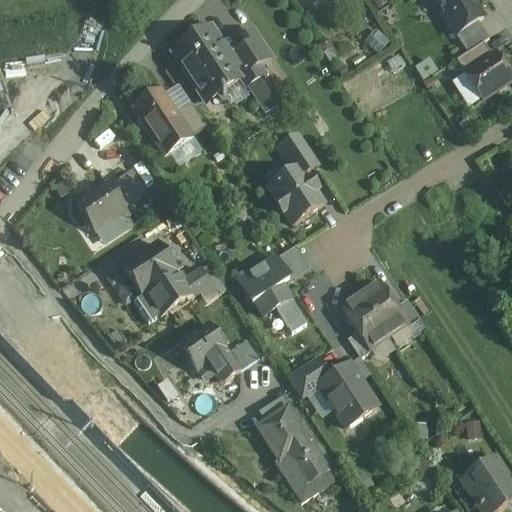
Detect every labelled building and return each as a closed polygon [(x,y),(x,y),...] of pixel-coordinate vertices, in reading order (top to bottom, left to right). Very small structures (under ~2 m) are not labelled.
[(470,0),(431,0),(456,38),(478,24),(483,20),(470,0)] [(478,24),(456,38),(467,56),(456,63),(483,46),(489,42),(478,24)] [(100,55),(105,34),(87,30),(83,50),(100,55)] [(243,80),(213,33),(173,59),(204,105),(205,105),(203,102),(217,94),(218,96),(243,80)] [(271,62),(253,35),(236,46),(242,55),(254,73),(271,62)] [(483,46),(456,63),(465,77),(492,60),(483,46)] [(492,60),(465,77),(483,104),(511,84),(511,82),(495,57),(492,60)] [(193,142),(160,93),(132,112),(164,161),(193,142)] [(318,169),(298,139),(278,153),(293,175),(300,170),(305,178),(318,169)] [(305,178),(300,170),(293,175),(268,191),(276,204),(274,205),(283,218),(285,217),(293,229),(325,208),(316,196),(319,194),(310,181),(308,183),(305,178)] [(132,174),(109,189),(124,212),(147,197),(132,174)] [(108,188),(76,208),(95,237),(115,224),(117,228),(129,220),(124,212),(109,189),(108,188)] [(183,285),(158,248),(122,271),(142,300),(145,299),(159,320),(160,322),(193,301),(183,285)] [(276,264),(238,286),(252,308),(289,286),(276,264)] [(201,273),(183,285),(193,301),(200,296),(202,300),(214,292),(201,273)] [(397,310),(380,284),(360,297),(389,341),(409,327),(397,310)] [(87,313),(112,308),(109,292),(84,297),(87,313)] [(389,341),(360,297),(341,310),(357,336),(369,354),(389,341)] [(142,300),(134,306),(148,327),(159,320),(145,299),(142,300)] [(420,322),(407,303),(397,310),(409,327),(410,329),(420,322)] [(228,357),(209,329),(178,349),(197,376),(211,366),(216,373),(215,379),(219,386),(225,387),(241,377),(240,375),(228,357)] [(369,354),(357,336),(348,343),(360,362),(370,355),(369,354)] [(247,344),(228,357),(240,375),(259,362),(247,344)] [(329,381),(316,362),(287,381),(301,402),(319,390),(318,389),(329,381)] [(377,410),(349,368),(329,381),(318,389),(319,390),(346,431),(377,410)] [(280,402),(260,415),(267,425),(287,412),(280,402)] [(335,485),(287,412),(267,425),(257,432),(279,465),(276,467),(302,507),(335,485)] [(174,511),(122,458),(106,474),(144,511),(174,511)] [(511,484),(511,483),(496,460),(465,481),(481,506),(479,507),(480,509),(479,510),(480,511),(499,511),(511,504),(511,484)]
